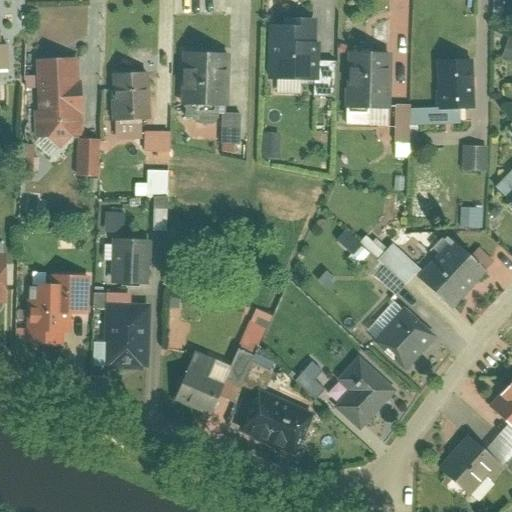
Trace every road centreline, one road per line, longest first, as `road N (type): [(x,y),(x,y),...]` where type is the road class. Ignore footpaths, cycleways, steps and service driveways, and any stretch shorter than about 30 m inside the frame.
road 1 (residential): [(368,511),(0,365)]
road 2 (residential): [(511,309),(481,339),(402,454),(373,511)]
